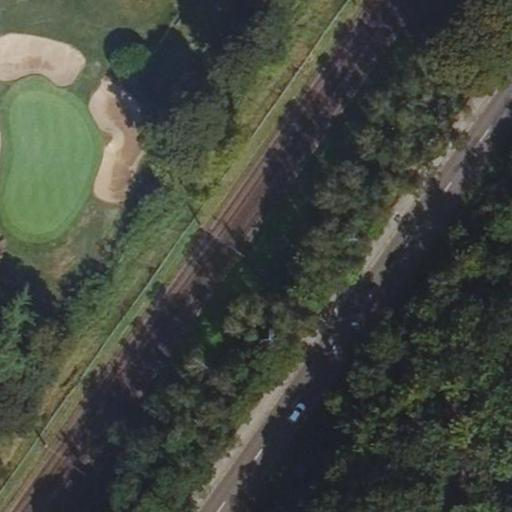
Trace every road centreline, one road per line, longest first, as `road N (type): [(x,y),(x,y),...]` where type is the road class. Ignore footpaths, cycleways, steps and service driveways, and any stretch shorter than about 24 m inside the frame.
road 1 (secondary): [(511,97),(218,511)]
road 2 (track): [(246,471),(375,511)]
